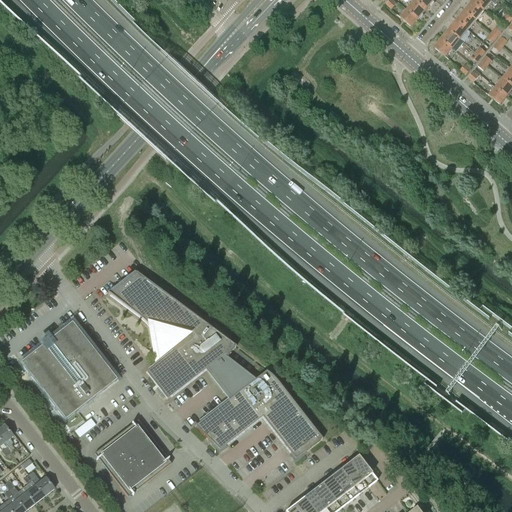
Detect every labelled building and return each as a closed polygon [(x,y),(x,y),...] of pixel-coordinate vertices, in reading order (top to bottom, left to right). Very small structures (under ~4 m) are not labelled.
[(396,5),(391,0),(390,0),(386,5),(391,10),(396,5)] [(434,2),(432,0),(416,0),(415,2),(426,11),(434,2)] [(474,0),(472,3),(483,12),(491,2),(494,5),(499,0),(498,0),(474,0)] [(426,11),(415,2),(407,11),(418,21),(426,11)] [(472,3),(464,12),(475,22),(483,12),(472,3)] [(418,21),(407,11),(400,19),(411,28),(418,21)] [(475,22),(464,12),(456,22),(468,31),(475,22)] [(501,20),(506,24),(508,26),(511,20),(511,19),(506,14),(501,20)] [(468,31),(456,22),(448,31),(460,41),(468,31)] [(495,29),(490,34),(497,39),(501,34),(504,30),(498,25),(495,29)] [(460,41),(448,31),(441,41),(452,50),(456,53),(464,44),(460,41)] [(497,39),(490,34),(486,39),(493,44),(497,39)] [(501,37),(497,43),(503,48),(507,43),(501,37)] [(452,50),(441,41),(434,49),(445,58),(452,50)] [(503,48),(497,43),(493,48),(499,53),(503,48)] [(479,48),(475,53),(481,58),(485,53),(479,48)] [(481,58),(475,53),(471,58),(477,63),(481,58)] [(481,62),(487,67),(492,62),(485,57),(481,62)] [(487,67),(481,62),(477,67),(483,72),(487,67)] [(465,66),(460,71),(459,72),(465,77),(471,71),(465,66)] [(511,70),(511,69),(503,79),(511,86),(511,70)] [(490,83),(475,70),(468,78),(474,83),(477,79),(487,87),(490,83)] [(511,91),(511,86),(503,79),(495,89),(507,98),(511,91)] [(507,98),(495,89),(489,97),(500,106),(507,98)] [(235,348),(144,280),(135,274),(109,295),(108,295),(140,319),(144,322),(147,326),(150,329),(159,341),(161,339),(164,343),(159,347),(161,350),(167,346),(170,350),(170,351),(171,350),(173,353),(146,374),(147,374),(167,399),(166,400),(167,400),(208,369),(232,399),(194,428),(195,428),(212,445),(211,446),(219,454),(225,449),(224,448),(262,418),(291,456),(289,457),(294,463),(303,457),(302,455),(321,441),(322,441),(277,383),(275,381),(273,379),(271,377),(269,375),(265,373),(255,381),(227,359),(235,348)] [(46,338),(40,343),(42,346),(20,364),(65,421),(116,381),(71,323),(49,341),(46,338)] [(94,455),(127,499),(171,465),(137,422),(94,455)] [(6,449),(10,455),(15,451),(11,446),(12,445),(9,441),(13,438),(4,426),(0,429),(0,441),(3,445),(6,449)] [(6,449),(1,453),(6,458),(10,455),(6,449)] [(358,457),(348,464),(367,489),(377,482),(358,457)] [(29,460),(20,467),(24,471),(32,464),(29,460)] [(358,496),(367,489),(348,464),(339,471),(358,496)] [(339,471),(330,478),(349,503),(358,496),(339,471)] [(32,473),(28,477),(44,498),(54,490),(45,479),(40,483),(32,473)] [(35,505),(44,498),(28,477),(23,481),(30,490),(26,494),(35,505)] [(330,478),(321,485),(340,510),(349,503),(330,478)] [(13,488),(10,484),(5,487),(9,492),(13,488)] [(321,485),(312,492),(327,511),(337,511),(340,510),(321,485)] [(24,511),(26,511),(35,505),(26,494),(21,498),(13,488),(9,492),(24,511)] [(4,505),(7,509),(9,511),(24,511),(9,492),(4,495),(9,501),(4,505)] [(327,511),(312,492),(303,499),(312,511),(327,511)] [(312,511),(303,499),(294,506),(298,511),(312,511)]
